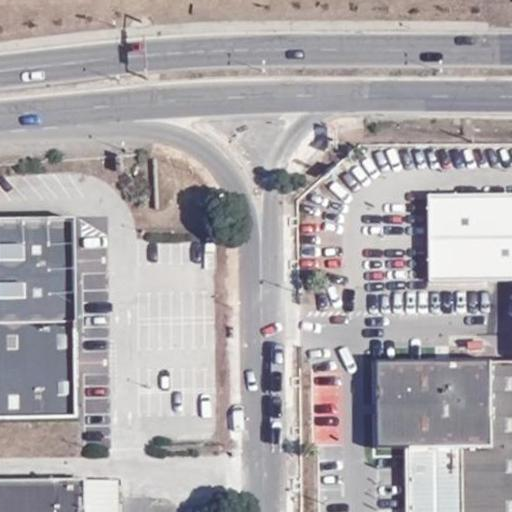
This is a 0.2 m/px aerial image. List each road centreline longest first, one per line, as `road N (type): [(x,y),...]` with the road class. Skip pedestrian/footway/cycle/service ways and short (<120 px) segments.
road 1 (secondary): [(511,46),(160,51),(0,68)]
road 2 (secondary): [(20,114),(340,93)]
road 3 (tertiary): [(261,216),(263,511)]
road 4 (tertiary): [(20,114),(193,141),(261,216)]
road 5 (secondary): [(340,93),(511,91)]
road 6 (tertiary): [(261,216),(285,149),(340,93)]
